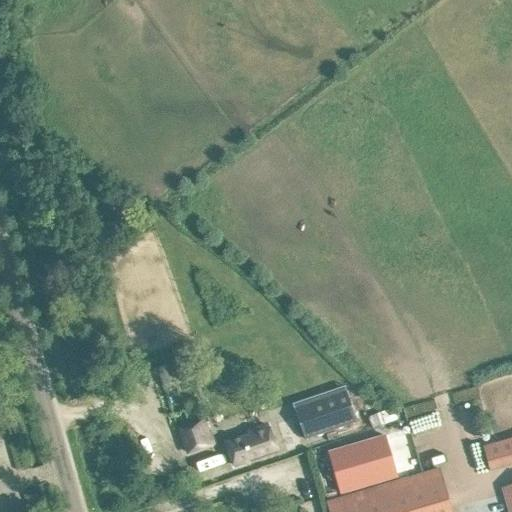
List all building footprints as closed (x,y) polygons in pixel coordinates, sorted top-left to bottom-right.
[(159,367),(172,410),(180,408),(176,395),(188,391),(178,361),(159,367)] [(345,393),(295,410),(305,440),(355,423),(345,393)] [(213,444),(205,419),(179,428),(187,453),(213,444)] [(277,451),(268,425),(225,439),(234,465),(277,451)] [(511,437),(483,447),(490,471),(511,464),(511,437)] [(451,511),(439,469),(327,502),(330,511),(451,511)]
